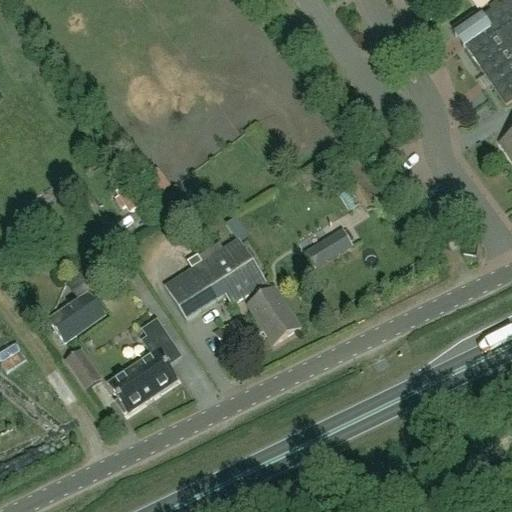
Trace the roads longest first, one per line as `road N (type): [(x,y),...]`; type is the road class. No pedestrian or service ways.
road 1 (unclassified): [(21,511),(511,271)]
road 2 (trunk): [(166,511),(511,345)]
road 3 (track): [(0,312),(114,466)]
road 4 (unknown): [(428,94),(395,118),(307,0)]
